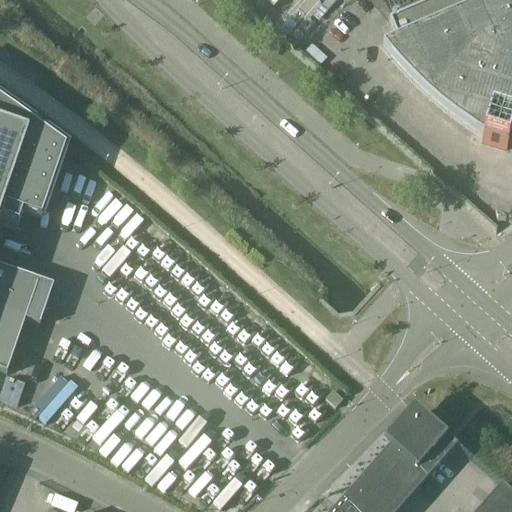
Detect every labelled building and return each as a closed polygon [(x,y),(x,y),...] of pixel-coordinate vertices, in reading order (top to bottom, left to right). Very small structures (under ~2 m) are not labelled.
[(483,139),(481,145),(506,152),(511,131),(511,126),(509,126),(511,115),(511,0),(443,0),(388,24),(396,42),(381,47),(402,72),(429,98),(456,121),(483,139)] [(0,374),(6,376),(25,323),(39,328),(53,288),(38,283),(0,270),(0,222),(18,228),(22,215),(40,222),(64,152),(36,131),(0,106),(0,374)] [(341,402),(332,394),(325,402),(335,411),(335,410),(337,409),(340,405),(342,403),(341,402)] [(419,416),(333,511),(401,511),(457,449),(427,423),(419,416)] [(511,511),(511,497),(500,488),(478,511),(511,511)]
